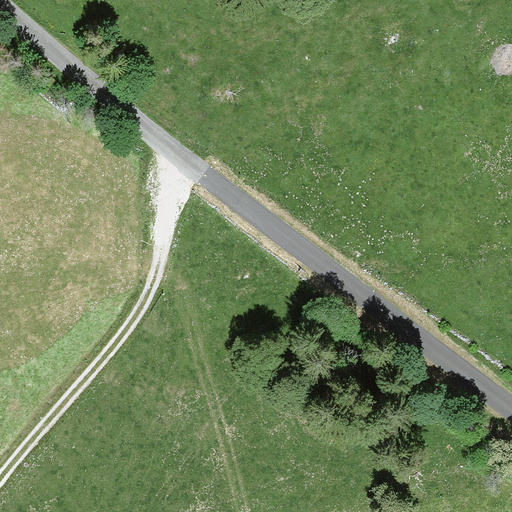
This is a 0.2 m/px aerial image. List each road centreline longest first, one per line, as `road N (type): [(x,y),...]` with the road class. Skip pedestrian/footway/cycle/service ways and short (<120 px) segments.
road 1 (tertiary): [(2,0),(214,186),(511,413)]
road 2 (track): [(173,150),(156,244),(56,398),(0,460)]
